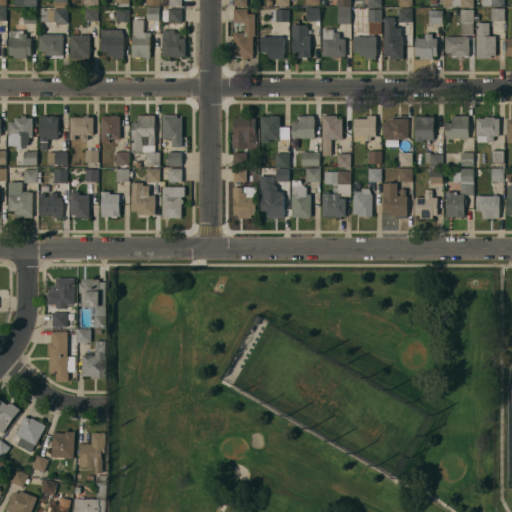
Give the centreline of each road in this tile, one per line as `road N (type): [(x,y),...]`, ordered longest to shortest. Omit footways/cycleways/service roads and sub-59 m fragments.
road 1 (residential): [(511,86),(0,86)]
road 2 (residential): [(511,247),(209,247)]
road 3 (residential): [(209,0),(209,247)]
road 4 (residential): [(209,247),(0,246)]
